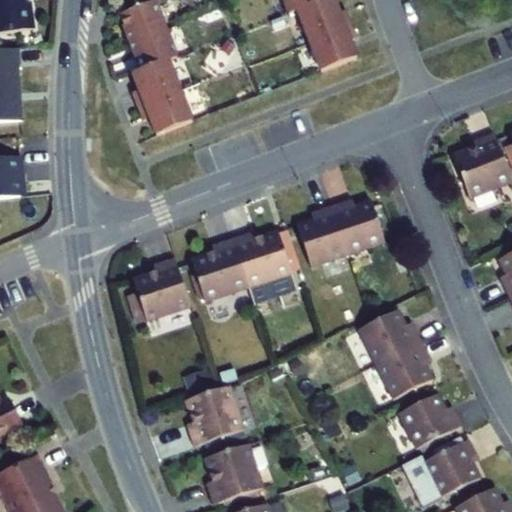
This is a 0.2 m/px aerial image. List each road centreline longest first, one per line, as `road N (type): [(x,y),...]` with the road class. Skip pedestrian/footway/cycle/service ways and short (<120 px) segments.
road 1 (residential): [(75,237),(390,119)]
road 2 (residential): [(390,119),(511,411)]
road 3 (tertiary): [(75,237),(96,356),(149,511)]
road 4 (tertiary): [(76,0),(68,120),(75,237)]
